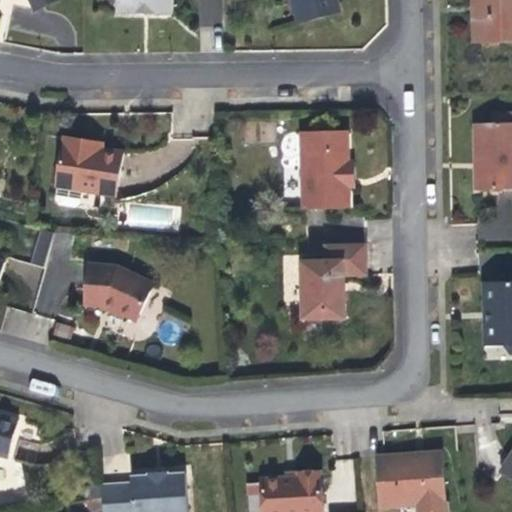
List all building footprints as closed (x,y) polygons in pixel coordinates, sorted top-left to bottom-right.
[(0,0),(0,6),(4,7),(5,0),(33,0),(40,15),(67,2),(66,0),(0,0)] [(176,20),(175,0),(121,0),(122,20),(138,20),(138,22),(156,22),(157,19),(176,20)] [(294,0),(302,29),(344,19),(339,0),(294,0)] [(511,0),(472,0),(474,50),(511,49),(511,0)] [(281,134),(283,164),(300,163),(298,133),(281,134)] [(511,200),(511,133),(484,133),(484,200),(511,200)] [(356,212),(356,189),(355,166),(355,135),(306,135),(307,213),(356,212)] [(94,153),(94,147),(68,143),(59,191),(61,192),(59,206),(62,210),(80,212),(82,209),(84,196),(119,202),(126,158),(106,155),(94,153)] [(106,149),(94,147),(94,153),(106,155),(106,149)] [(37,268),(50,272),(54,256),(59,238),(47,235),(37,268)] [(59,238),(54,256),(79,258),(80,240),(59,238)] [(374,280),(373,248),(332,249),(332,265),(307,265),(308,324),(354,324),(353,280),(374,280)] [(0,294),(10,263),(0,260),(0,294)] [(113,312),(142,326),(160,289),(123,269),(92,266),(88,309),(113,312)] [(511,286),(492,287),(494,344),(511,343),(511,286)] [(511,343),(494,344),(494,352),(511,352),(511,343)] [(0,491),(2,491),(0,480),(0,454),(17,460),(28,422),(0,413),(0,491)] [(387,509),(406,508),(425,507),(425,511),(454,511),(450,457),(383,461),(387,509)] [(354,458),(328,459),(330,503),(355,502),(354,458)] [(111,511),(196,511),(194,477),(175,478),(175,475),(155,476),(155,480),(138,480),(139,488),(109,490),(110,501),(111,511)] [(269,511),(330,511),(327,478),(305,479),(306,486),(267,488),(269,511)] [(111,511),(110,501),(109,490),(91,492),(92,504),(92,511),(111,511)]
